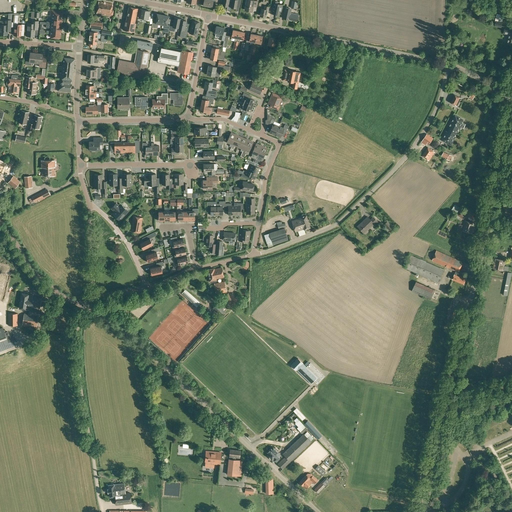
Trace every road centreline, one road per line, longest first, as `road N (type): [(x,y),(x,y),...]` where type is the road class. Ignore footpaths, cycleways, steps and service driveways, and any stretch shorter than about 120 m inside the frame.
road 1 (tertiary): [(421,511),(511,109)]
road 2 (unclassified): [(317,511),(130,335),(84,307)]
road 3 (residential): [(254,254),(330,228),(383,180),(429,122),(449,65)]
road 4 (tertiary): [(449,65),(208,15)]
road 5 (unclassified): [(102,510),(79,381),(84,307)]
road 6 (residential): [(84,307),(41,278),(0,217)]
road 7 (residential): [(80,166),(189,165),(190,180)]
